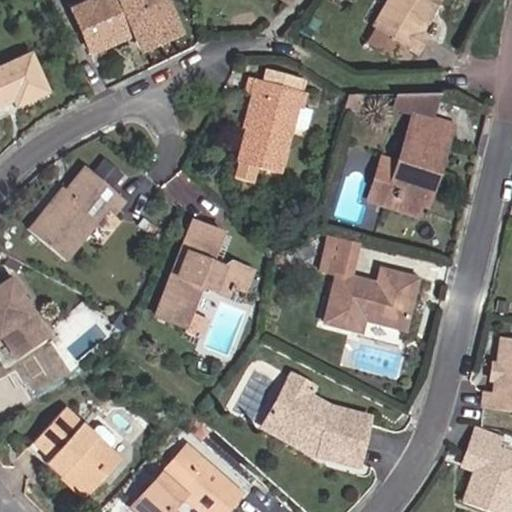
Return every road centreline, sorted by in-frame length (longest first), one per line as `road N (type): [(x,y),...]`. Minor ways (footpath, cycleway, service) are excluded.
road 1 (residential): [(377,511),(416,463),(441,406),(511,100)]
road 2 (residential): [(0,180),(66,128),(172,82)]
